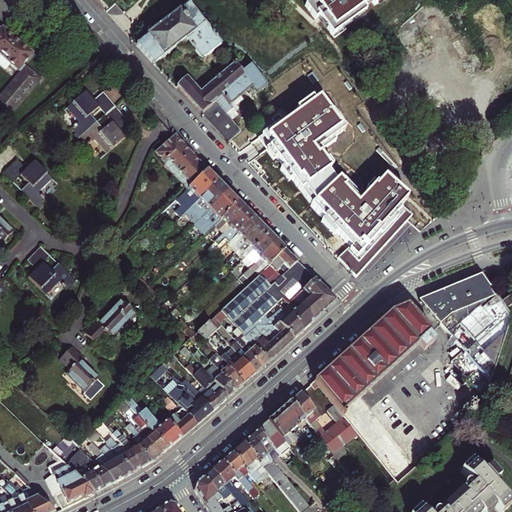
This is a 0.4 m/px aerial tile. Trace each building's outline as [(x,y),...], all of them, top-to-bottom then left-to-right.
[(314,0),(311,3),(313,5),(301,13),(311,27),(315,25),(328,44),(362,21),(359,17),(368,11),(370,15),(387,3),(389,5),(396,0),(314,0)] [(179,50),(189,51),(192,49),(202,61),(222,45),(190,5),(137,45),(155,64),(177,47),(179,50)] [(0,56),(18,72),(24,65),(33,55),(3,29),(1,31),(0,30),(0,56)] [(188,78),(178,87),(230,143),(242,131),(234,122),(239,116),(231,108),(252,88),(256,94),(268,86),(252,65),(242,72),(238,67),(239,66),(239,65),(239,64),(239,62),(238,61),(237,60),(236,60),(234,60),(233,61),(232,62),(231,63),(231,64),(232,65),(232,66),(221,76),(219,74),(214,78),(216,80),(202,93),(188,78)] [(0,104),(12,114),(41,80),(24,65),(18,72),(20,73),(0,97),(0,104)] [(86,93),(67,109),(79,123),(71,130),(75,135),(74,136),(77,141),(91,128),(97,124),(90,116),(99,108),(109,100),(103,93),(93,101),(86,93)] [(99,108),(106,116),(115,108),(109,100),(99,108)] [(106,116),(112,123),(121,115),(115,108),(106,116)] [(323,121),(311,108),(307,111),(305,108),(282,129),(258,149),(275,169),(277,167),(285,176),(283,178),(292,189),(295,187),(316,211),(330,224),(327,227),(335,235),(338,233),(351,247),(338,258),(356,278),(413,216),(402,206),(408,199),(385,178),(378,186),(377,185),(376,185),(373,183),(366,191),(369,193),(360,203),(354,197),(357,194),(343,181),(341,184),(327,172),(329,169),(324,164),(321,166),(311,157),(314,154),(317,157),(330,148),(327,145),(340,136),(324,119),(323,121)] [(94,141),(106,155),(125,139),(118,130),(127,122),(121,115),(112,123),(103,131),(97,124),(91,128),(77,141),(81,144),(83,143),(87,147),(94,141)] [(192,186),(206,172),(175,138),(156,155),(163,163),(167,160),(192,186)] [(167,160),(163,163),(188,190),(192,186),(167,160)] [(51,181),(34,163),(25,171),(17,162),(11,168),(20,177),(28,186),(21,193),(38,211),(42,207),(40,204),(44,200),(38,193),(51,181)] [(11,168),(3,175),(12,185),(20,177),(11,168)] [(188,190),(199,201),(217,184),(206,172),(192,186),(188,190)] [(185,215),(195,226),(228,194),(217,184),(199,201),(185,215)] [(188,190),(182,195),(188,201),(175,214),(180,219),(185,215),(199,201),(188,190)] [(228,194),(195,226),(205,236),(217,224),(238,205),(228,194)] [(238,205),(217,224),(223,231),(221,233),(223,234),(246,213),(238,205)] [(246,213),(223,234),(221,236),(229,244),(253,220),(246,213)] [(0,246),(13,233),(0,220),(0,246)] [(253,220),(229,244),(227,246),(235,254),(236,252),(261,229),(253,220)] [(261,229),(236,252),(244,260),(246,258),(269,236),(261,229)] [(269,236),(246,258),(254,267),(277,245),(269,236)] [(258,270),(261,274),(284,252),(277,245),(254,267),(244,276),(248,280),(258,270)] [(33,253),(42,262),(48,255),(40,246),(33,253)] [(276,281),(272,277),(283,266),(289,272),(297,264),(284,252),(261,274),(258,277),(268,288),(272,284),(276,281)] [(58,263),(50,271),(42,262),(33,253),(26,260),(37,271),(28,280),(43,295),(57,281),(64,288),(69,283),(70,285),(75,280),(58,263)] [(227,318),(232,324),(265,294),(275,305),(277,303),(282,299),(288,305),(293,300),(314,281),(297,264),(289,272),(281,279),(284,281),(276,288),(272,284),(268,288),(258,277),(221,312),(227,318)] [(489,384),(511,318),(505,310),(500,303),(481,277),(419,302),(466,357),(479,372),(489,384)] [(293,300),(314,323),(336,303),(314,281),(293,300)] [(143,294),(151,302),(153,300),(145,292),(143,294)] [(265,294),(232,324),(245,337),(255,328),(253,326),(263,316),(275,305),(265,294)] [(511,296),(500,303),(505,310),(511,305),(511,296)] [(151,302),(159,311),(163,308),(154,299),(153,300),(151,302)] [(303,332),(314,323),(293,300),(288,305),(282,299),(277,303),(282,308),(303,332)] [(122,301),(98,325),(96,323),(85,334),(96,346),(107,335),(111,338),(135,315),(122,301)] [(361,398),(369,390),(418,346),(423,352),(434,343),(428,336),(431,334),(407,306),(390,313),(314,382),(334,406),(357,435),(397,484),(416,467),(411,460),(370,409),(361,398)] [(267,321),(263,316),(253,326),(255,328),(256,327),(276,327),(279,324),(294,340),(303,332),(282,308),(267,321)] [(214,319),(219,325),(227,318),(221,312),(214,319)] [(171,314),(167,318),(175,326),(178,322),(171,314)] [(214,319),(208,324),(216,333),(222,328),(219,325),(214,319)] [(175,326),(183,334),(188,329),(180,321),(178,322),(175,326)] [(202,340),(205,343),(216,333),(208,324),(197,335),(202,340)] [(255,328),(245,337),(249,342),(255,348),(268,363),(294,340),(279,324),(276,327),(256,327),(255,328)] [(190,341),(195,337),(188,329),(183,334),(190,341)] [(197,335),(195,337),(190,341),(190,342),(195,347),(202,340),(197,335)] [(236,343),(237,344),(261,370),(268,363),(255,348),(249,342),(244,347),(239,341),(236,343)] [(190,342),(184,347),(173,357),(176,360),(187,349),(189,351),(195,347),(190,342)] [(231,349),(241,361),(254,375),(261,370),(237,344),(231,349)] [(209,348),(224,364),(243,386),(254,375),(241,361),(238,363),(233,357),(228,362),(213,345),(209,348)] [(369,390),(374,396),(423,352),(418,346),(369,390)] [(71,349),(60,360),(71,371),(67,375),(85,393),(98,380),(80,362),(82,360),(71,349)] [(479,372),(466,357),(465,358),(462,356),(456,361),(471,379),(479,372)] [(173,357),(163,366),(167,370),(169,368),(169,369),(177,361),(176,360),(173,357)] [(243,386),(224,364),(216,371),(219,373),(236,392),(243,386)] [(211,380),(205,374),(196,382),(202,388),(206,392),(207,391),(215,384),(217,386),(228,399),(236,392),(219,373),(211,380)] [(197,403),(200,400),(212,413),(221,405),(209,393),(207,391),(206,392),(202,388),(196,394),(185,381),(181,385),(197,403)] [(182,401),(189,409),(185,412),(189,416),(197,425),(212,413),(200,400),(197,403),(181,385),(180,384),(176,388),(185,399),(182,401)] [(217,386),(209,393),(221,405),(228,399),(217,386)] [(336,425),(324,434),(315,422),(320,418),(301,394),(290,403),(304,420),(332,455),(357,435),(334,406),(326,412),(336,425)] [(389,394),(370,409),(411,460),(430,444),(389,394)] [(131,409),(138,418),(167,450),(177,442),(181,439),(167,422),(160,428),(146,411),(142,414),(129,398),(124,402),(131,409)] [(124,402),(117,409),(122,414),(123,416),(131,409),(124,402)] [(281,439),(304,420),(290,403),(268,423),(281,439)] [(171,411),(175,415),(177,414),(183,409),(178,405),(171,411)] [(466,419),(468,420),(471,419),(473,418),(474,416),(475,413),(474,411),(473,409),(471,407),(468,407),(466,407),(464,409),(462,411),(462,413),(462,416),(464,418),(466,419)] [(110,417),(114,422),(122,414),(117,409),(110,417)] [(167,422),(181,439),(197,425),(189,416),(183,421),(177,414),(175,415),(167,422)] [(106,428),(108,430),(115,423),(114,422),(110,417),(103,424),(106,428)] [(167,450),(138,418),(133,422),(141,431),(138,433),(140,436),(142,438),(145,441),(159,457),(167,450)] [(278,450),(285,444),(281,439),(268,423),(243,444),(267,473),(297,511),(308,511),(270,464),(278,457),(280,458),(282,456),(281,454),(278,450)] [(103,424),(95,433),(98,436),(106,428),(103,424)] [(87,441),(92,446),(100,439),(98,436),(95,433),(87,441)] [(112,435),(127,452),(141,469),(151,463),(137,447),(131,450),(123,438),(122,439),(118,433),(112,435)] [(123,455),(109,440),(105,444),(108,447),(132,474),(141,469),(127,452),(123,455)] [(92,463),(113,485),(123,479),(100,454),(92,446),(87,441),(83,445),(97,460),(92,463)] [(145,441),(137,447),(151,463),(153,462),(159,457),(145,441)] [(267,473),(243,444),(232,454),(249,476),(255,483),(261,478),(267,473)] [(278,450),(281,454),(288,448),(285,444),(278,450)] [(108,447),(100,454),(123,479),(132,474),(108,447)] [(82,464),(87,459),(80,451),(64,466),(75,477),(93,495),(102,491),(91,473),(82,464)] [(232,454),(223,461),(236,477),(252,498),(257,495),(244,479),(249,476),(232,454)] [(333,457),(329,460),(337,470),(341,467),(333,457)] [(102,491),(113,485),(92,463),(87,459),(82,464),(91,473),(102,491)] [(223,461),(212,471),(243,511),(252,511),(230,482),(236,477),(223,461)] [(75,477),(64,466),(60,462),(47,468),(51,476),(43,480),(52,497),(54,497),(61,511),(93,495),(75,477)] [(481,511),(491,504),(497,510),(498,511),(507,511),(511,508),(511,506),(494,486),(501,480),(491,469),(484,476),(472,463),(462,473),(471,483),(469,485),(465,485),(463,488),(463,491),(440,511),(421,511),(419,511),(481,511)] [(243,511),(212,471),(204,478),(231,511),(243,511)] [(231,511),(204,478),(195,485),(195,492),(206,511),(231,511)] [(266,485),(261,478),(255,483),(260,490),(266,485)] [(17,511),(29,511),(23,498),(14,489),(8,484),(1,491),(7,496),(13,502),(17,511)] [(23,498),(29,511),(50,511),(28,490),(23,492),(17,487),(14,489),(23,498)] [(5,511),(17,511),(13,502),(7,496),(0,499),(0,503),(3,507),(5,511)]
